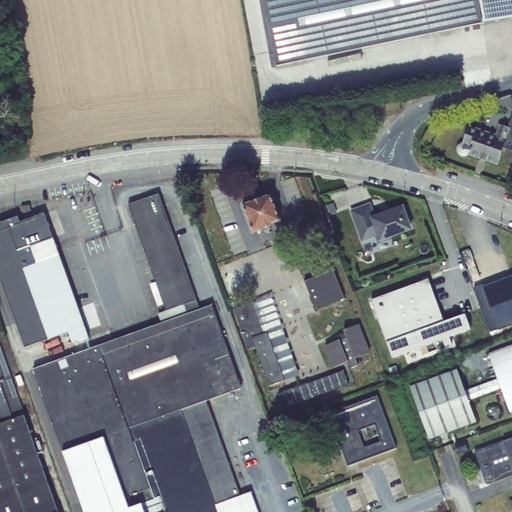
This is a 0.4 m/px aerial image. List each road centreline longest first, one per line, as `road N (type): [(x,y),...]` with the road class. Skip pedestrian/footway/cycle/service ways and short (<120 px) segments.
road 1 (tertiary): [(0,188),(138,160),(217,157),(398,173)]
road 2 (unknown): [(272,511),(255,466),(239,362),(164,159)]
road 3 (unknown): [(255,0),(267,68),(308,89),(510,53)]
road 4 (unknown): [(76,511),(0,301)]
road 5 (unknown): [(217,157),(236,219),(253,235),(283,220),(288,159)]
road 6 (unclassified): [(398,173),(398,137),(408,123),(511,84)]
road 7 (unknown): [(126,162),(118,312)]
road 8 (tertiary): [(398,173),(511,211)]
